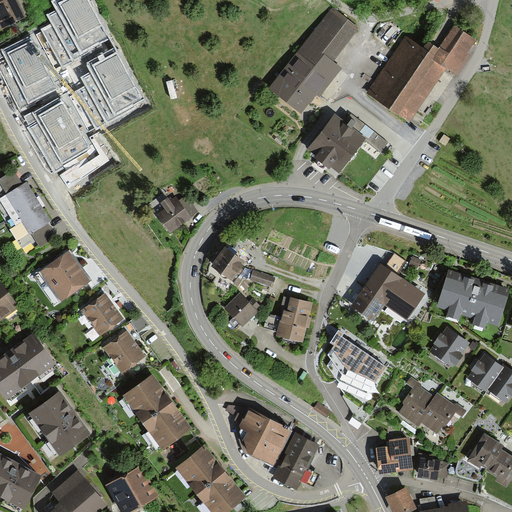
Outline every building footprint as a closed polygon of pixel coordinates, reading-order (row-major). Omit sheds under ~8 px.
[(0,0),(0,28),(1,30),(25,18),(16,0),(0,0)] [(107,37),(87,0),(51,0),(57,11),(49,15),(54,25),(43,31),(61,66),(101,45),(99,42),(107,37)] [(333,10),(269,91),(301,116),(313,100),(316,96),(319,98),(340,70),(332,64),(358,30),(333,10)] [(404,38),(368,92),(410,121),(445,70),(456,78),(471,56),(467,54),(475,42),(454,28),(438,52),(423,42),(419,48),(404,38)] [(61,91),(31,34),(0,50),(7,62),(0,65),(0,70),(21,112),(61,91)] [(141,99),(114,49),(87,63),(92,73),(83,78),(88,87),(78,93),(97,128),(134,108),(132,104),(141,99)] [(94,151),(61,95),(32,112),(37,121),(27,127),(55,174),(94,151)] [(334,118),(308,151),(317,159),(315,162),(329,172),(331,169),(340,176),(365,142),(382,155),(390,145),(352,116),(344,126),(334,118)] [(445,136),(440,143),(446,147),(450,139),(445,136)] [(50,220),(27,180),(22,183),(15,169),(0,177),(1,179),(0,180),(0,184),(2,187),(0,188),(0,207),(23,246),(32,240),(37,247),(56,236),(48,221),(50,220)] [(157,218),(171,236),(201,213),(186,195),(179,200),(176,196),(169,201),(168,199),(159,205),(165,212),(157,218)] [(89,278),(70,250),(41,270),(60,298),(89,278)] [(224,251),(212,270),(232,283),(244,264),(224,251)] [(411,257),(406,267),(413,270),(418,260),(411,257)] [(363,286),(351,303),(373,317),(384,300),(411,318),(425,299),(372,264),(359,283),(363,286)] [(275,278),(254,271),(251,280),(272,287),(275,278)] [(505,289),(448,272),(436,308),(493,325),(505,289)] [(0,316),(18,304),(0,278),(0,316)] [(123,318),(105,290),(81,306),(99,334),(123,318)] [(240,292),(226,305),(243,322),(261,305),(252,295),(247,300),(240,292)] [(312,300),(286,295),(278,334),(304,339),(312,300)] [(146,354),(127,327),(102,344),(121,371),(146,354)] [(367,390),(385,363),(342,332),(344,330),(339,327),(331,338),(334,341),(329,351),(333,356),(328,362),(338,377),(367,390)] [(464,342),(444,329),(429,351),(449,365),(464,342)] [(51,363),(31,336),(0,357),(0,386),(6,395),(51,363)] [(501,368),(482,355),(466,377),(484,390),(485,389),(501,368)] [(501,368),(485,389),(503,402),(511,389),(511,372),(502,366),(501,368)] [(191,423),(153,371),(123,393),(161,444),(191,423)] [(416,419),(432,397),(418,387),(417,383),(410,378),(406,383),(412,388),(396,411),(413,423),(416,419)] [(86,432),(57,394),(30,413),(59,452),(86,432)] [(432,397),(416,419),(435,433),(452,410),(459,415),(463,411),(454,404),(450,405),(434,394),(432,397)] [(243,445),(274,461),(291,428),(239,403),(228,403),(226,406),(236,411),(235,414),(239,417),(237,421),(247,426),(242,436),(243,445)] [(305,466),(317,441),(291,428),(274,461),(279,463),(274,472),(294,482),(298,474),(306,478),(311,469),(305,466)] [(504,442),(484,430),(467,457),(485,468),(486,467),(501,446),(504,442)] [(379,468),(413,465),(410,435),(390,437),(390,442),(377,443),(379,468)] [(204,443),(176,465),(213,511),(222,511),(245,494),(204,443)] [(511,452),(501,446),(486,467),(498,473),(495,477),(506,484),(511,475),(511,452)] [(41,469),(0,447),(0,491),(23,504),(41,469)] [(417,460),(415,476),(442,479),(444,463),(417,460)] [(140,462),(106,481),(124,511),(158,492),(140,462)] [(46,511),(95,511),(108,501),(79,467),(54,489),(62,499),(46,511)] [(386,491),(394,511),(398,511),(416,505),(406,483),(386,491)] [(436,491),(418,494),(421,511),(468,511),(466,501),(439,506),(436,491)]
